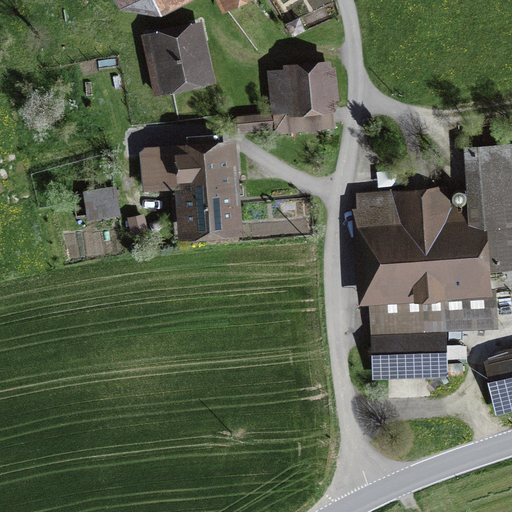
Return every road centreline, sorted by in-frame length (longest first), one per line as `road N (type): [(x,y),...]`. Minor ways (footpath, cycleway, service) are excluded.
road 1 (unclassified): [(345,0),(351,110),(333,288),(358,501)]
road 2 (tertiary): [(511,443),(358,501)]
